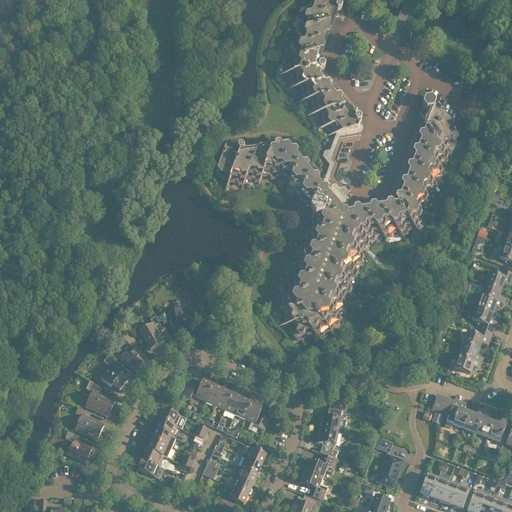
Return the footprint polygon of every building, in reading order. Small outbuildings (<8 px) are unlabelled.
[(0,0),(0,27),(15,8),(21,0),(0,0)] [(241,146),(237,146),(235,145),(231,146),(229,143),(226,144),(216,169),(212,179),(223,192),(272,184),(300,218),(270,302),(267,311),(287,338),(294,343),(326,340),(327,335),(333,334),(335,328),(339,328),(342,322),(339,318),(341,313),(345,313),(366,260),(361,255),(372,245),(421,236),(456,142),(448,132),(455,127),(430,98),(424,99),(422,105),(426,109),(429,109),(426,117),(425,118),(423,121),(424,122),(420,133),(419,133),(418,137),(418,138),(417,143),(414,149),(413,149),(412,153),(413,153),(411,157),(409,164),(407,164),(406,168),(407,169),(405,173),(403,180),(401,180),(400,184),(401,185),(397,195),(396,196),(394,199),(397,202),(396,205),(392,206),(390,203),(386,204),(385,205),(374,207),(373,206),(370,206),(369,208),(358,209),(357,208),(353,209),(353,208),(349,209),(346,204),(348,199),(345,195),(340,196),(336,193),(338,188),(335,184),(330,184),(327,181),(334,164),(330,160),(339,137),(360,134),(362,128),(359,123),(360,120),(358,118),(355,118),(351,114),(351,113),(349,110),(347,110),(340,101),(341,100),(339,97),(337,98),(330,89),(330,87),(328,85),(326,85),(323,81),(319,76),(320,75),(317,72),(318,70),(319,72),(322,71),(324,68),(321,65),(318,65),(317,67),(316,66),(318,62),(317,61),(321,51),(322,50),(324,46),(323,45),(327,35),(328,35),(329,31),(328,30),(333,19),(334,19),(335,16),(334,15),(337,10),(340,9),(341,6),(335,0),(323,0),(298,4),(272,76),(325,135),(335,133),(329,150),(323,151),(321,157),(328,165),(323,179),(318,180),(318,179),(315,176),(314,176),(307,168),(308,165),(305,163),(304,163),(296,154),(296,153),(294,150),(293,150),(287,143),(279,145),(278,144),(275,145),(274,146),(263,147),(262,146),(258,147),(258,148),(247,150),(246,149),(242,150),(243,148),(241,146)] [(478,230),(475,236),(479,238),(482,239),(483,239),(485,233),(478,230)] [(503,246),(511,249),(511,236),(507,235),(502,233),(498,245),(503,246)] [(511,249),(503,246),(498,259),(505,261),(503,267),(511,270),(511,249)] [(484,285),(500,291),(503,284),(507,286),(511,274),(497,269),(495,274),(489,272),(484,285)] [(480,296),(500,304),(502,298),(498,297),(500,291),(484,285),(480,296)] [(475,308),(491,314),(494,308),(498,309),(500,304),(480,296),(475,308)] [(175,307),(165,310),(165,313),(160,314),(162,325),(168,323),(171,336),(185,332),(184,325),(190,324),(185,307),(183,300),(178,301),(176,301),(175,302),(174,303),(175,307)] [(475,328),(489,334),(493,322),(489,320),(491,314),(475,308),(471,320),(477,323),(475,328)] [(162,342),(160,338),(163,336),(160,331),(162,330),(155,317),(150,320),(152,324),(139,331),(149,350),(162,342)] [(462,344),(478,350),(480,344),(485,345),(489,334),(475,328),(473,334),(467,332),(462,344)] [(137,343),(128,333),(122,338),(128,345),(122,350),(125,354),(120,360),(128,366),(129,365),(135,371),(144,362),(135,354),(136,353),(134,351),(132,348),(137,343)] [(457,356),(478,363),(480,357),(476,356),(478,350),(462,344),(457,356)] [(112,384),(118,390),(127,380),(123,377),(127,372),(108,355),(102,361),(108,366),(98,378),(109,387),(112,384)] [(453,368),(469,374),(471,368),(476,369),(478,363),(457,356),(453,368)] [(188,383),(183,395),(189,398),(190,395),(194,396),(194,397),(204,401),(212,385),(201,380),(198,388),(194,386),(188,383)] [(98,394),(101,388),(89,381),(85,389),(92,392),(86,406),(105,416),(112,401),(98,394)] [(212,385),(204,401),(214,406),(221,389),(212,385)] [(221,389),(214,406),(224,410),(231,394),(221,389)] [(224,410),(234,415),(241,398),(231,394),(224,410)] [(431,410),(436,412),(442,398),(436,396),(431,410)] [(234,415),(244,419),(251,403),(241,398),(234,415)] [(442,398),(436,412),(442,414),(447,400),(442,398)] [(447,400),(442,414),(448,416),(453,402),(447,400)] [(450,424),(463,429),(469,413),(463,411),(465,406),(453,402),(448,416),(445,425),(449,427),(450,424)] [(256,428),(263,431),(268,419),(262,416),(258,415),(261,407),(251,403),(244,419),(254,424),(258,425),(256,428)] [(345,411),(344,403),(329,404),(329,412),(327,412),(326,416),(320,415),(317,429),(337,433),(339,419),(340,411),(345,411)] [(90,413),(77,408),(74,414),(81,417),(74,431),(94,440),(101,425),(87,419),(90,413)] [(159,420),(176,427),(180,417),(161,408),(159,412),(162,414),(159,420)] [(469,413),(463,429),(475,433),(482,413),(477,411),(475,415),(469,413)] [(421,419),(428,421),(430,414),(424,412),(421,419)] [(482,413),(475,433),(487,438),(492,422),(486,419),(488,415),(482,413)] [(155,430),(170,437),(171,437),(176,427),(159,420),(155,429),(155,430)] [(492,422),(487,438),(499,442),(506,422),(501,420),(499,424),(492,422)] [(193,435),(202,439),(207,429),(198,425),(193,435)] [(158,443),(166,446),(170,449),(175,439),(171,437),(170,437),(155,430),(154,429),(149,439),(158,443)] [(334,446),(337,433),(317,429),(314,442),(321,444),(321,446),(323,447),(320,454),(334,459),(337,452),(333,450),(334,446)] [(66,455),(84,463),(90,449),(75,442),(78,437),(67,432),(64,438),(72,442),(66,455)] [(388,453),(391,443),(377,438),(373,447),(388,453)] [(149,439),(145,449),(146,449),(162,457),(166,458),(170,449),(166,446),(158,443),(149,439)] [(240,456),(244,458),(260,466),(265,455),(249,448),(244,446),(240,456)] [(142,459),(158,467),(162,457),(146,449),(142,459)] [(303,471),(322,478),(324,471),(331,473),(336,460),(324,455),(320,464),(307,459),(303,471)] [(401,461),(386,455),(376,482),(391,488),(401,461)] [(240,468),(256,475),(260,466),(244,458),(240,468)] [(163,469),(158,467),(142,459),(137,470),(143,472),(153,477),(158,479),(163,469)] [(204,469),(202,475),(212,479),(217,470),(213,468),(208,466),(206,465),(204,469)] [(235,478),(252,485),(256,475),(240,468),(235,478)] [(319,485),(322,478),(303,471),(298,483),(312,488),(308,497),(320,501),(325,488),(319,485)] [(419,494),(430,498),(437,479),(426,475),(419,494)] [(175,478),(170,490),(176,493),(181,481),(175,478)] [(231,488),(247,495),(252,485),(235,478),(231,488)] [(430,498),(440,502),(447,483),(437,479),(430,498)] [(440,502),(450,505),(457,487),(447,483),(440,502)] [(373,489),(360,484),(358,491),(370,495),(373,489)] [(450,505),(461,509),(468,491),(457,487),(450,505)] [(219,507),(230,511),(234,506),(233,506),(235,502),(242,505),(247,495),(231,488),(226,498),(225,502),(222,500),(219,507)] [(467,511),(468,511),(478,511),(484,497),(486,493),(475,489),(467,511)] [(384,511),(388,500),(374,495),(369,509),(368,509),(367,511),(384,511)] [(287,511),(307,511),(308,511),(310,511),(315,511),(320,501),(307,496),(304,504),(292,500),(287,511)] [(478,511),(489,511),(494,501),(494,500),(484,497),(478,511)] [(489,511),(501,511),(506,501),(495,497),(494,500),(494,501),(489,511)] [(46,501),(38,501),(38,511),(60,511),(61,508),(49,508),(45,508),(46,501)] [(501,511),(511,511),(511,502),(506,501),(501,511)]
